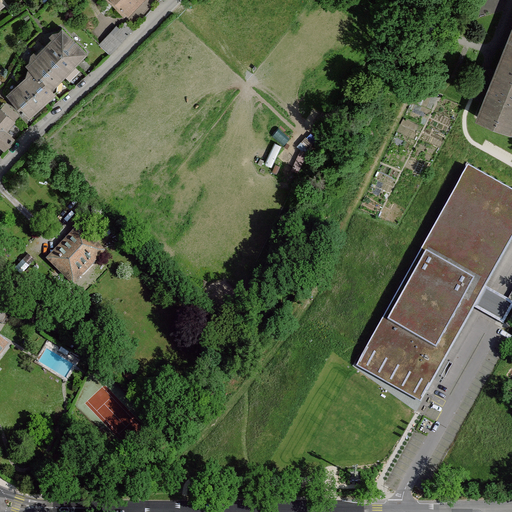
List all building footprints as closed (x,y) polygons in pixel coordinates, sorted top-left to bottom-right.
[(114,0),(129,13),(141,0),(114,0)] [(111,55),(134,30),(126,22),(121,28),(118,25),(100,44),(111,55)] [(53,39),(46,46),(58,58),(64,52),(75,64),(86,52),(63,29),(60,32),(54,33),(51,37),(53,39)] [(511,68),(511,34),(500,64),(511,68)] [(42,55),(40,57),(61,78),(75,64),(64,52),(58,58),(46,46),(44,49),(42,55)] [(28,65),(32,68),(54,93),(57,90),(58,80),(61,78),(40,57),(35,53),(33,56),(31,62),(28,65)] [(511,128),(511,68),(500,64),(478,117),(511,130),(511,128)] [(21,83),(19,85),(28,96),(35,90),(45,101),(54,93),(32,68),(29,70),(28,77),(21,83)] [(19,85),(9,93),(30,116),(45,101),(35,90),(28,96),(19,85)] [(5,104),(0,110),(14,122),(19,116),(5,104)] [(0,143),(6,149),(14,139),(5,131),(14,122),(0,110),(0,109),(0,143)] [(511,192),(468,168),(363,356),(428,392),(476,307),(486,287),(511,241),(511,192)] [(78,227),(46,261),(72,285),(104,251),(78,227)] [(511,304),(511,300),(486,287),(476,307),(503,322),(511,304)] [(0,318),(6,321),(14,305),(0,297),(0,318)]
